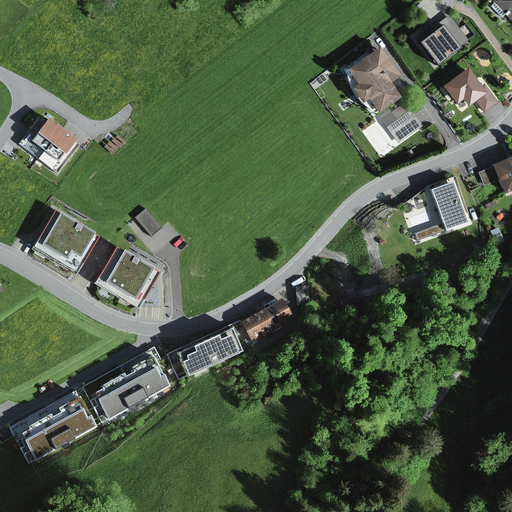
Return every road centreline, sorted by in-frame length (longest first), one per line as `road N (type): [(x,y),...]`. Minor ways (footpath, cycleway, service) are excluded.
road 1 (residential): [(0,252),(118,321),(208,324),(297,270),(361,198),(464,154),(511,120)]
road 2 (track): [(376,511),(511,281)]
